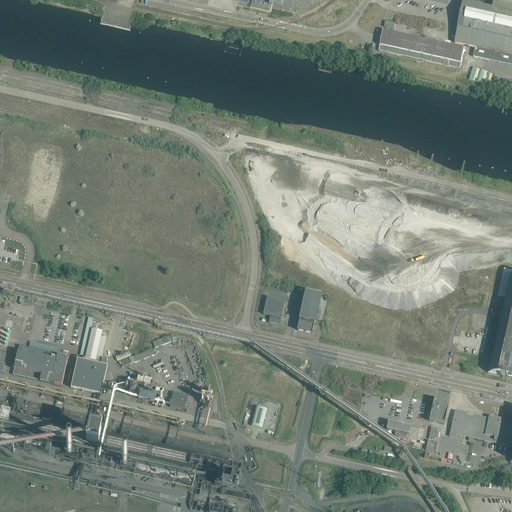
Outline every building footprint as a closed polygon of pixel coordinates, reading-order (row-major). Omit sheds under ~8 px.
[(268,9),(269,0),(251,0),(251,5),(268,9)] [(511,0),(495,0),(493,9),(461,2),(460,5),(461,6),(461,7),(462,9),(458,26),(455,43),(455,44),(456,44),(456,43),(465,45),(465,46),(466,45),(475,47),(475,48),(473,57),(511,65),(511,0)] [(444,44),(383,31),(379,51),(460,69),(464,49),(446,45),(446,44),(444,44)] [(480,70),(472,68),(468,80),(476,82),(480,70)] [(487,73),(480,70),(476,82),(483,85),(487,73)] [(52,158),(40,156),(30,202),(42,204),(52,158)] [(487,372),(502,376),(502,378),(505,378),(506,377),(511,377),(511,271),(504,269),(498,297),(504,298),(500,314),(487,372)] [(305,292),(299,320),(297,330),(312,334),(314,323),(321,295),(305,292)] [(284,301),(267,297),(263,314),(281,318),(284,301)] [(279,325),(281,319),(270,316),(269,321),(269,323),(279,325)] [(107,359),(102,358),(102,360),(101,360),(103,349),(98,348),(102,331),(92,329),(85,359),(88,360),(88,362),(77,359),(71,388),(101,395),(107,366),(101,365),(102,362),(106,363),(107,359)] [(170,336),(153,341),(154,347),(172,342),(170,336)] [(58,354),(19,346),(13,375),(51,383),(51,384),(61,386),(68,358),(58,356),(58,354)] [(152,349),(132,357),(131,357),(128,358),(120,361),(120,362),(121,364),(122,367),(131,364),(155,355),(152,349)] [(129,351),(115,357),(117,361),(131,356),(130,354),(129,351)] [(143,375),(142,377),(139,376),(137,382),(149,385),(151,377),(143,375)] [(139,399),(154,403),(155,396),(140,392),(139,399)] [(187,396),(173,393),(169,407),(184,411),(187,396)] [(211,398),(201,396),(200,402),(209,405),(211,398)] [(436,400),(431,422),(444,425),(449,403),(436,400)] [(261,429),(267,409),(256,406),(251,426),(261,429)] [(469,415),(455,411),(449,437),(463,440),(463,436),(469,438),(468,441),(472,442),(472,438),(511,447),(511,442),(511,424),(500,421),(500,419),(489,417),(489,419),(469,415)] [(0,412),(0,425),(236,477),(238,466),(94,434),(0,412)] [(412,428),(390,423),(389,431),(398,433),(397,436),(409,439),(410,435),(411,435),(412,428)] [(425,450),(435,452),(437,443),(427,440),(425,450)] [(148,490),(135,488),(135,489),(134,493),(138,493),(159,498),(160,493),(148,490)] [(208,510),(216,511),(236,511),(237,509),(230,508),(231,501),(211,497),(208,510)]
